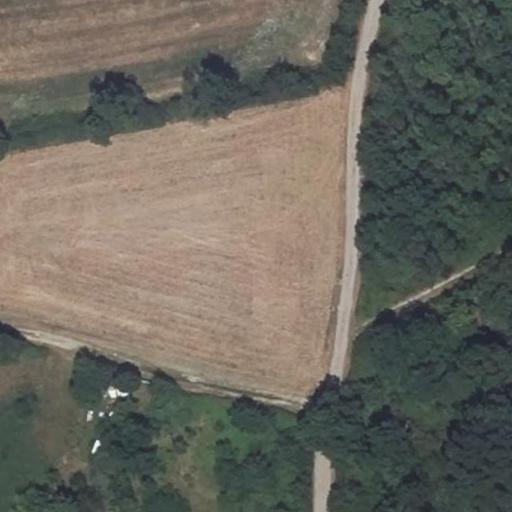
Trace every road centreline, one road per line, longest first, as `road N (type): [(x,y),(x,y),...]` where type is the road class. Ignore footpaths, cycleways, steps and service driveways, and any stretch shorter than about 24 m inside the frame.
road 1 (track): [(321,414),(333,390),(357,85),(383,0)]
road 2 (track): [(321,414),(0,334)]
road 3 (track): [(337,350),(511,245)]
